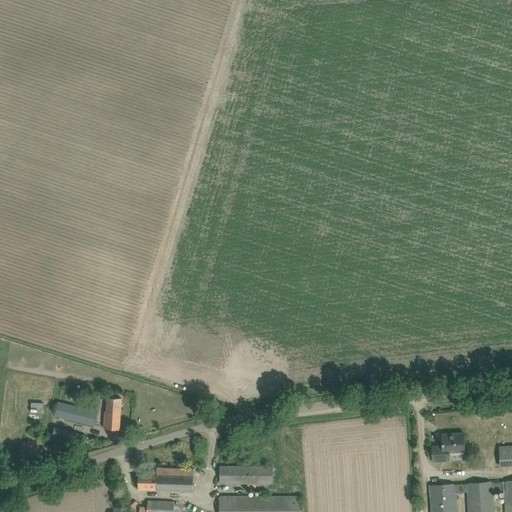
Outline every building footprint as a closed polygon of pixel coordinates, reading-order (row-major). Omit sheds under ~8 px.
[(120,429),(120,419),(121,398),(108,398),(107,411),(105,411),(105,418),(104,428),(120,429)] [(98,412),(58,402),(54,416),(94,426),(98,412)] [(83,448),(86,436),(55,428),(54,430),(52,440),(83,448)] [(465,451),(465,443),(464,433),(442,434),(443,446),(432,447),(433,462),(450,461),(449,452),(465,451)] [(501,467),(511,466),(511,446),(500,447),(501,467)] [(273,484),(273,477),(273,467),(220,467),(220,484),(273,484)] [(139,473),(138,490),(193,492),(194,469),(157,468),(157,474),(139,473)] [(511,511),(511,481),(430,486),(431,511),(456,511),(456,493),(468,492),(469,511),(494,511),(493,491),(505,490),(506,511),(511,511)] [(301,511),(301,495),(220,496),(220,511),(301,511)] [(178,511),(180,502),(175,502),(148,500),(148,507),(140,506),(139,511),(178,511)]
